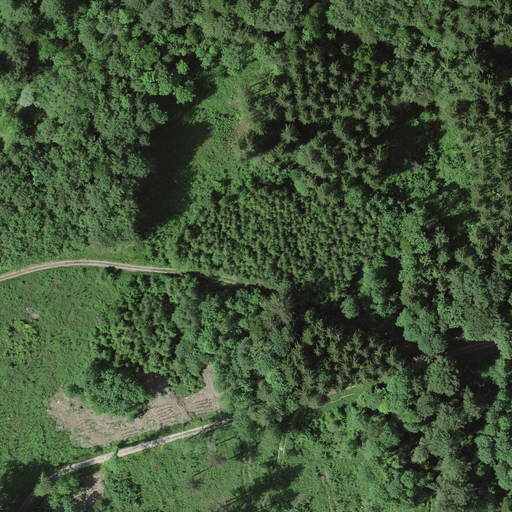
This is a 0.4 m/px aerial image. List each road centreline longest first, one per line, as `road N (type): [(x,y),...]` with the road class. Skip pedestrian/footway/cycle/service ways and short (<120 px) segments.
road 1 (track): [(511,337),(440,357),(225,278),(101,261),(60,260),(0,278)]
road 2 (track): [(22,511),(47,479),(91,458),(440,357)]
road 3 (track): [(322,0),(361,36),(394,44),(511,44)]
